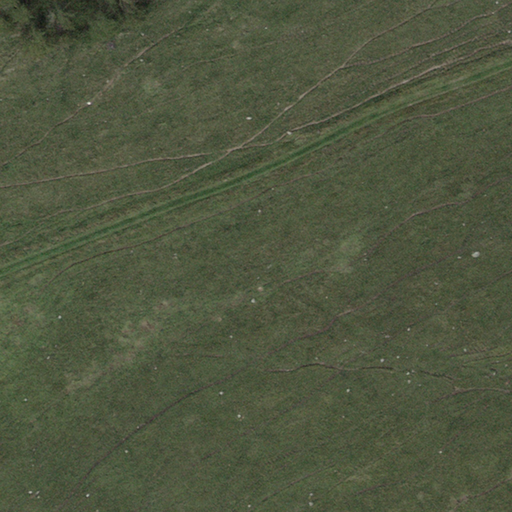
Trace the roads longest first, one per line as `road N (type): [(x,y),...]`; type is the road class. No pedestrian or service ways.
road 1 (track): [(345,127),(0,271)]
road 2 (track): [(511,62),(345,127)]
